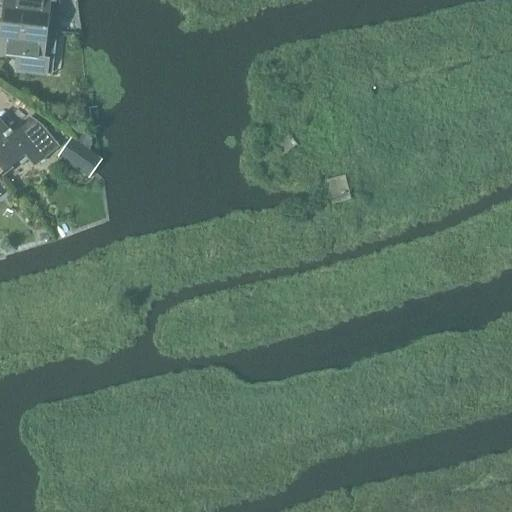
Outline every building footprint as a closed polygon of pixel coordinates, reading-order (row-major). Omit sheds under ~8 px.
[(3,0),(0,26),(51,32),(57,32),(60,3),(53,2),(53,0),(3,0)] [(51,32),(0,26),(0,30),(0,56),(17,58),(16,72),(45,75),(47,61),(42,60),(44,44),(55,44),(56,37),(51,32)] [(0,125),(0,173),(0,174),(23,155),(33,167),(56,148),(40,128),(28,119),(18,127),(19,127),(11,134),(9,132),(7,134),(0,125)] [(275,145),(283,155),(296,145),(288,134),(275,145)] [(79,147),(90,155),(94,149),(93,143),(86,138),(79,147)] [(57,158),(85,178),(97,160),(69,140),(57,158)] [(326,180),(333,204),(350,199),(344,175),(326,180)]
